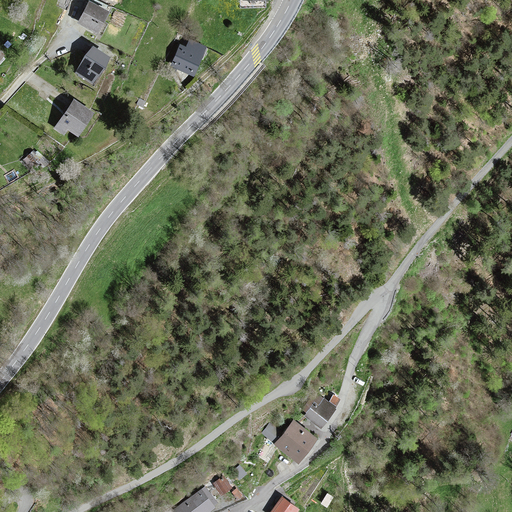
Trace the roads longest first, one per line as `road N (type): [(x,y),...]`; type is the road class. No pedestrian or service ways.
road 1 (tertiary): [(0,380),(103,223),(256,56),(291,0)]
road 2 (unclassified): [(378,300),(365,304),(289,385),(182,457),(76,511)]
road 3 (track): [(286,10),(263,16),(140,132),(0,201)]
road 4 (residential): [(378,300),(312,451),(235,511)]
road 5 (unclassified): [(511,135),(378,300)]
